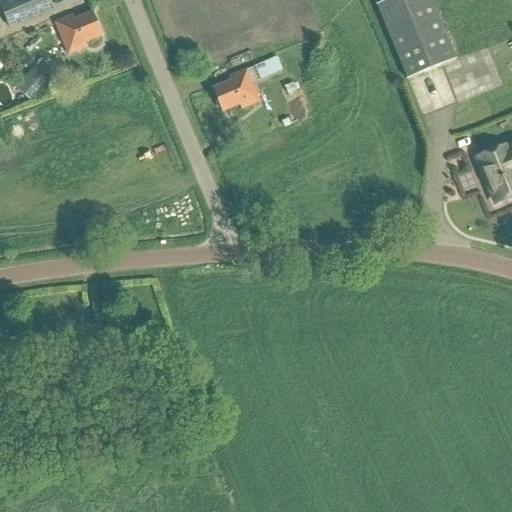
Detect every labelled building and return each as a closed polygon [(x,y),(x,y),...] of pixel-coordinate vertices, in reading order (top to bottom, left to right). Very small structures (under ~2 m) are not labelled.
[(44,0),(5,0),(0,2),(0,7),(8,29),(50,13),(44,0)] [(408,81),(456,61),(430,0),(393,0),(377,7),(408,81)] [(285,9),(263,14),(268,35),(290,29),(285,9)] [(102,38),(93,15),(74,22),(72,18),(55,25),(68,57),(86,50),(84,45),(102,38)] [(482,41),(481,19),(458,20),(459,42),(482,41)] [(253,70),(246,72),(229,80),(231,84),(213,91),(223,114),(240,106),(242,111),(259,103),(251,84),(257,82),(253,70)] [(44,89),(28,75),(15,89),(31,103),(44,89)] [(511,145),(509,146),(508,144),(472,158),(492,207),(511,199),(511,145)]
